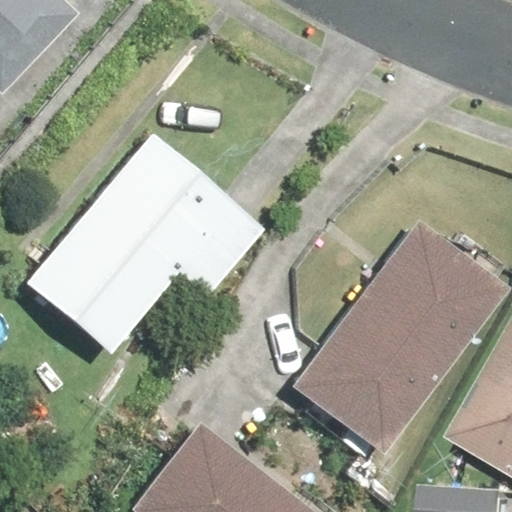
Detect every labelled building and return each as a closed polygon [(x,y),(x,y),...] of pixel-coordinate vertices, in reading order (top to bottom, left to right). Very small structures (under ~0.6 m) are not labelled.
[(51,0),(0,0),(0,62),(56,4),(51,0)] [(251,223),(133,123),(2,276),(89,350),(160,267),(191,293),(251,223)] [(364,441),(485,278),(400,215),(279,378),(364,441)] [(511,464),(511,324),(452,430),(511,464)] [(305,511),(183,414),(113,500),(127,511),(305,511)] [(509,511),(510,487),(428,486),(427,511),(509,511)]
